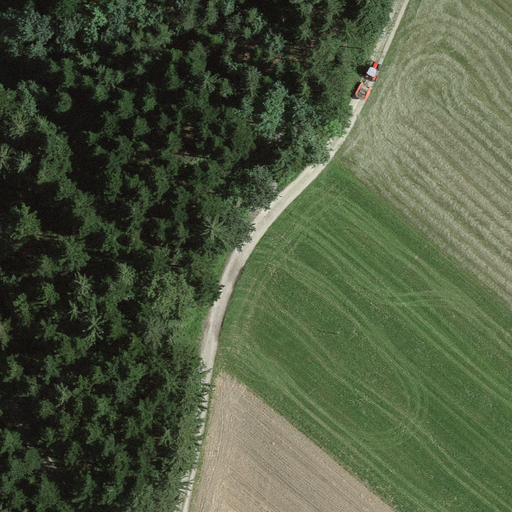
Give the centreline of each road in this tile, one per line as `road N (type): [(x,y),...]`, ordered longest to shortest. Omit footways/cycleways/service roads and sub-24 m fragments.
road 1 (track): [(177,511),(216,315),(240,258),(340,134),(396,0)]
road 2 (track): [(0,393),(69,511)]
